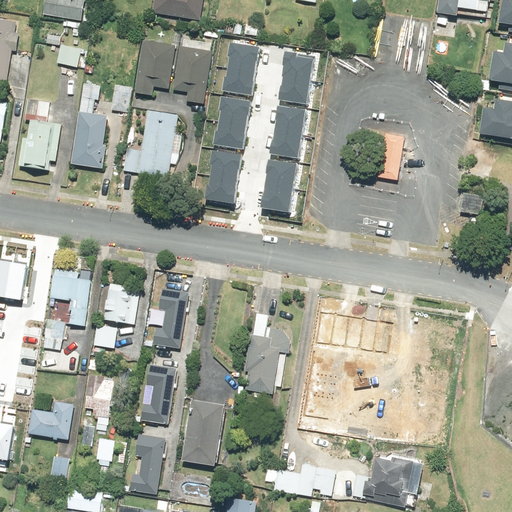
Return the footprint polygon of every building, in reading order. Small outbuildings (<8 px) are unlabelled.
[(87,0),(47,0),(45,16),(84,23),(87,0)] [(157,0),(155,14),(202,22),(205,0),(157,0)] [(442,0),(439,25),(449,26),(450,17),(460,19),(463,0),(481,3),(480,13),(489,14),(491,4),(492,5),(492,0),(442,0)] [(511,0),(505,0),(502,21),(511,23),(511,0)] [(18,24),(0,20),(0,81),(9,83),(18,24)] [(62,38),(50,36),(48,45),(61,47),(62,38)] [(206,106),(215,53),(212,53),(214,45),(186,41),(185,48),(183,48),(175,91),(190,94),(189,103),(206,106)] [(178,47),(146,42),(137,95),(155,97),(156,88),(171,91),(178,47)] [(234,44),(227,90),(252,94),(259,48),(234,44)] [(498,54),(495,77),(511,79),(511,45),(506,45),(505,55),(498,54)] [(83,51),(63,46),(59,65),(79,69),(83,51)] [(292,53),(284,99),(309,103),(316,57),(292,53)] [(86,85),(74,166),(105,171),(109,147),(105,146),(110,118),(95,115),(97,102),(101,102),(103,87),(90,85),(91,77),(86,76),(85,85),(86,85)] [(135,89),(118,86),(113,111),(130,114),(135,89)] [(227,99),(220,145),(245,149),(252,103),(227,99)] [(487,108),(483,132),(511,137),(511,102),(495,99),(493,109),(487,108)] [(58,163),(64,126),(49,124),(52,103),(31,100),(28,121),(33,122),(30,140),(25,139),(21,168),(51,172),(53,163),(58,163)] [(0,144),(3,145),(9,109),(8,109),(9,104),(0,102),(0,144)] [(283,108),(276,154),(301,158),(308,112),(283,108)] [(171,180),(182,118),(150,113),(140,175),(171,180)] [(400,182),(407,138),(387,135),(380,179),(400,182)] [(142,153),(129,150),(125,173),(139,175),(142,153)] [(219,152),(211,198),(236,202),(243,156),(219,152)] [(275,160),(268,207),(293,210),(300,164),(275,160)] [(467,195),(464,214),(484,217),(487,198),(467,195)] [(0,262),(0,299),(20,303),(26,267),(0,262)] [(66,277),(55,276),(52,298),(76,302),(72,325),(87,327),(94,281),(80,279),(81,274),(67,271),(66,277)] [(142,289),(112,284),(106,320),(136,325),(142,289)] [(182,349),(191,293),(164,289),(161,310),(167,311),(164,329),(158,328),(156,345),(182,349)] [(322,313),(317,342),(390,354),(395,324),(322,313)] [(255,335),(253,335),(247,371),(251,372),(248,390),(276,395),(282,353),(291,354),(293,341),(285,330),(268,328),(270,316),(258,314),(255,335)] [(63,351),(68,323),(50,320),(45,348),(63,351)] [(120,329),(99,326),(96,346),(117,349),(120,329)] [(170,425),(179,369),(152,365),(149,386),(155,387),(152,405),(146,404),(143,421),(170,425)] [(117,378),(91,375),(88,408),(113,410),(117,378)] [(344,397),(314,392),(312,407),(320,408),(315,433),(337,437),(344,397)] [(229,406),(196,400),(186,462),(219,467),(229,406)] [(403,413),(367,408),(364,435),(417,442),(422,403),(405,400),(403,413)] [(55,413),(35,410),(31,434),(56,438),(56,440),(60,441),(60,439),(71,441),(77,405),(57,402),(55,413)] [(0,424),(0,461),(10,463),(17,427),(0,424)] [(96,426),(86,425),(84,445),(94,447),(96,426)] [(159,495),(168,439),(141,435),(138,456),(144,457),(141,475),(135,474),(133,491),(159,495)] [(102,438),(99,457),(114,459),(117,440),(102,438)] [(129,443),(122,442),(119,464),(126,464),(129,443)] [(71,458),(55,457),(53,477),(69,479),(71,458)] [(393,461),(380,458),(376,478),(359,475),(354,496),(408,508),(412,493),(411,492),(417,463),(394,457),(393,461)] [(339,471),(305,465),(303,474),(280,470),(279,472),(269,470),(267,482),(277,484),(276,490),(314,498),(315,493),(334,497),(339,471)] [(111,467),(101,466),(100,478),(110,479),(111,467)] [(101,511),(105,493),(73,488),(69,509),(90,511),(101,511)] [(421,488),(419,499),(429,501),(432,490),(421,488)] [(230,496),(227,511),(257,511),(259,500),(230,496)] [(169,501),(159,500),(157,510),(167,511),(169,501)] [(308,508),(307,511),(321,511),(323,503),(314,501),(313,509),(308,508)]
